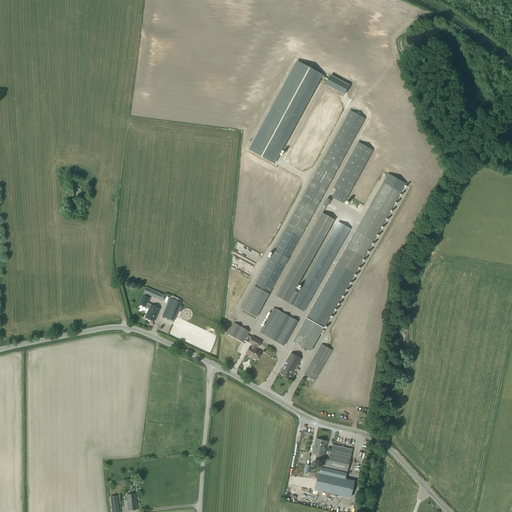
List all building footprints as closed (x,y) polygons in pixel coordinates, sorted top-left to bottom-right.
[(249,150),(274,163),(322,75),(297,61),(249,150)] [(349,85),(330,75),(325,85),(344,95),(349,85)] [(301,200),(255,286),(269,294),(327,187),(364,119),(350,111),(313,178),(301,200)] [(372,150),(358,142),(333,188),(347,196),(372,150)] [(293,341),(310,351),(405,184),(388,174),(293,341)] [(332,189),(328,195),(339,202),(343,195),(332,189)] [(275,296),(287,303),(295,289),(334,220),(322,213),(275,296)] [(303,312),(333,259),(350,229),(338,222),(299,291),(291,305),(303,312)] [(234,241),(230,250),(253,262),(258,253),(234,241)] [(269,294),(255,286),(242,309),(256,317),(269,294)] [(299,291),(295,289),(287,303),(291,305),(299,291)] [(154,322),(159,309),(147,303),(150,298),(143,295),(139,305),(149,309),(146,315),(145,315),(144,317),(145,318),(154,322)] [(170,298),(162,317),(174,321),(175,317),(176,314),(177,312),(178,311),(180,312),(183,307),(180,305),(181,302),(182,301),(181,300),(176,297),(172,296),(171,298),(170,298)] [(275,309),(261,333),(283,346),(287,340),(280,336),(290,317),(283,313),(275,309)] [(243,342),(249,331),(234,323),(228,334),(243,342)] [(261,342),(252,337),(249,342),(253,345),(252,346),(250,345),(247,351),(249,352),(247,354),(249,355),(253,357),(253,358),(256,360),(261,352),(255,349),(257,347),(258,347),(261,342)] [(332,350),(321,344),(304,375),(314,381),(332,350)] [(291,353),(284,365),(280,373),(289,378),(292,379),(294,376),(291,374),(293,370),(294,371),(301,359),(291,353)] [(315,439),(312,454),(316,455),(315,457),(323,459),(323,458),(323,457),(324,457),(325,451),(327,442),(315,439)] [(323,459),(315,490),(351,498),(354,482),(345,479),(346,473),(347,473),(352,449),(332,445),(329,460),(323,459)] [(135,494),(126,495),(128,511),(137,510),(135,494)] [(118,511),(117,496),(110,497),(111,511),(118,511)]
